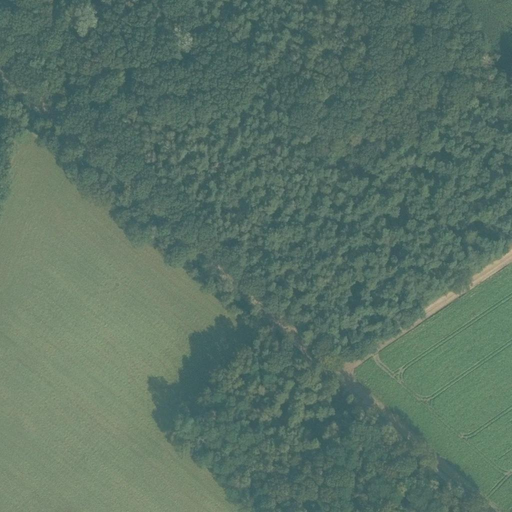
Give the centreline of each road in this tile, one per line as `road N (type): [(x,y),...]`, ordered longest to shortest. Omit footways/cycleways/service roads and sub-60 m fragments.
road 1 (track): [(489,511),(0,67)]
road 2 (track): [(329,375),(511,254)]
